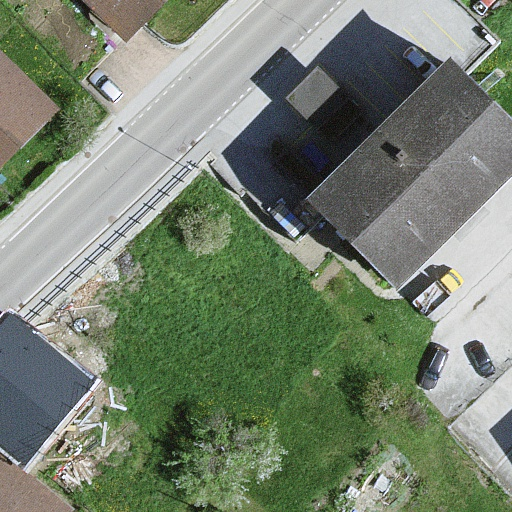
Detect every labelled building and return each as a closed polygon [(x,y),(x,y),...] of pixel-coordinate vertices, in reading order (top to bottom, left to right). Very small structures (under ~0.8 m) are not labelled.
[(52,0),(99,46),(145,0),(52,0)] [(287,205),(373,294),(511,160),(511,145),(433,64),(287,205)] [(0,153),(45,111),(0,65),(0,153)] [(301,68),(268,101),(288,121),(321,88),(301,68)] [(1,320),(0,321),(0,468),(2,471),(75,390),(1,320)] [(0,511),(44,511),(2,471),(0,468),(0,511)]
